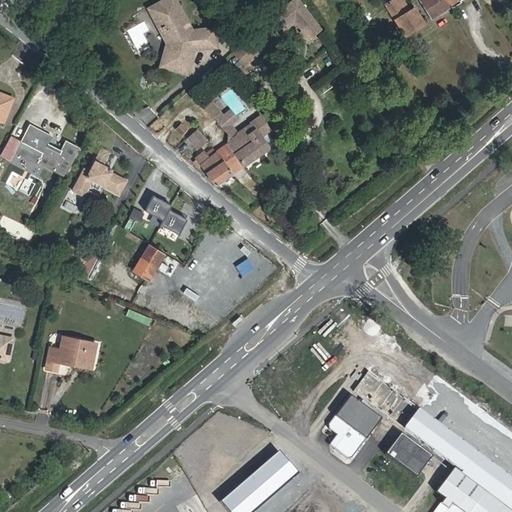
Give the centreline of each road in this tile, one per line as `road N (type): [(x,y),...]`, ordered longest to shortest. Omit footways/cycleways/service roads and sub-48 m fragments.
road 1 (tertiary): [(0,20),(316,276)]
road 2 (primary): [(70,511),(361,260)]
road 3 (primary): [(316,276),(112,454)]
road 4 (primary): [(511,107),(350,248)]
road 5 (primary): [(361,260),(511,129)]
road 6 (unclassified): [(511,386),(395,301),(361,260)]
